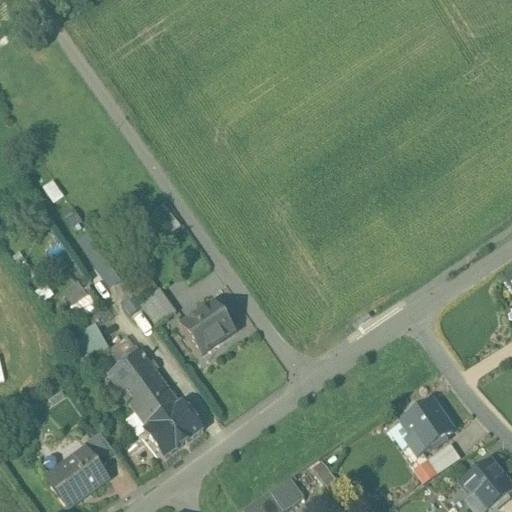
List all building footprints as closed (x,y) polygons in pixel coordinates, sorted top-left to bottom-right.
[(51,204),(61,198),(52,183),(43,188),(51,204)] [(70,307),(87,296),(79,283),(62,293),(70,307)] [(176,316),(159,292),(139,306),(155,330),(176,316)] [(213,307),(181,329),(201,358),(233,336),(213,307)] [(86,338),(70,347),(82,368),(98,359),(86,338)] [(140,355),(107,379),(146,432),(179,408),(140,355)] [(453,435),(431,404),(400,426),(414,445),(409,449),(417,460),(453,435)] [(146,432),(143,434),(164,462),(203,434),(182,406),(179,408),(146,432)] [(116,459),(99,436),(83,448),(85,451),(100,471),(116,459)] [(411,471),(421,486),(458,462),(448,446),(411,471)] [(85,451),(44,482),(66,511),(68,511),(109,483),(100,471),(85,451)] [(490,511),(511,494),(511,492),(489,464),(460,488),(475,507),(470,510),(471,511),(490,511)] [(289,482),(270,495),(281,511),(285,511),(302,501),(289,482)]
